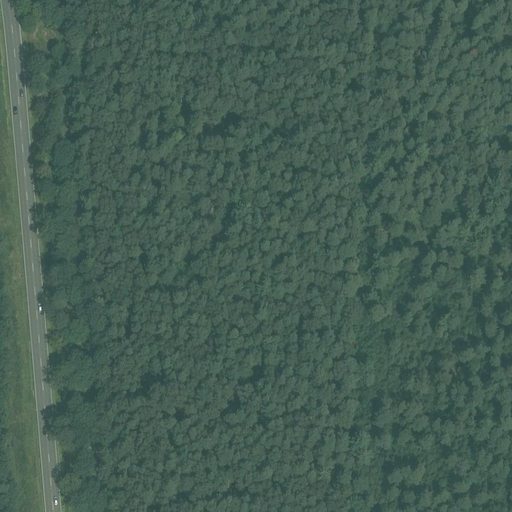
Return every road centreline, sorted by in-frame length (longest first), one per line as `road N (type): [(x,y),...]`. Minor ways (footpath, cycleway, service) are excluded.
road 1 (primary): [(51,511),(7,0)]
road 2 (track): [(318,511),(341,0)]
